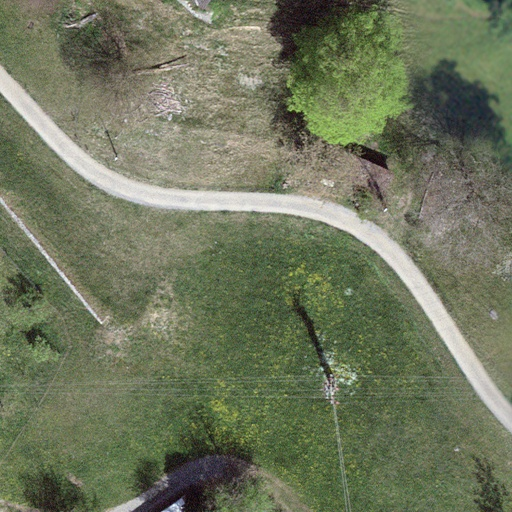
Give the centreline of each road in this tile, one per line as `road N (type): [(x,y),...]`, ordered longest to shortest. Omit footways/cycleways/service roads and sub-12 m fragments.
road 1 (residential): [(511,419),(480,389),(403,259),(370,228),(322,205),(165,202),(121,192),(0,80)]
road 2 (track): [(136,511),(189,478),(231,468),(297,511)]
